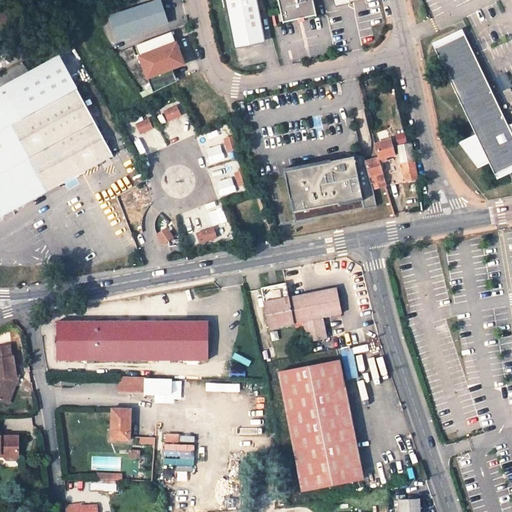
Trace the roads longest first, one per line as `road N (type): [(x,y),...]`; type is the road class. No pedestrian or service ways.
road 1 (tertiary): [(368,240),(27,298)]
road 2 (unclassified): [(368,240),(453,511)]
road 3 (unclassified): [(408,52),(234,85),(209,63),(195,0)]
road 4 (residential): [(27,298),(58,511)]
road 5 (unclassified): [(448,226),(408,52)]
